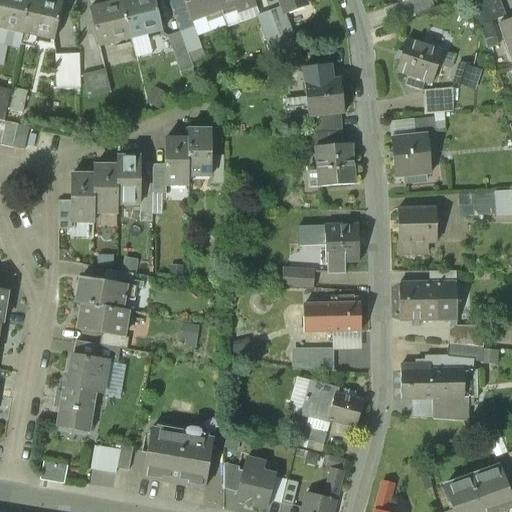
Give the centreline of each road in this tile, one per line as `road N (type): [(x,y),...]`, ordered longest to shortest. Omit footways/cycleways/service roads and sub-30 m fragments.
road 1 (residential): [(347,511),(371,385),(377,286),(360,34),(347,0)]
road 2 (residential): [(8,494),(42,310)]
road 3 (residential): [(47,163),(217,94)]
road 4 (residential): [(42,310),(47,163)]
